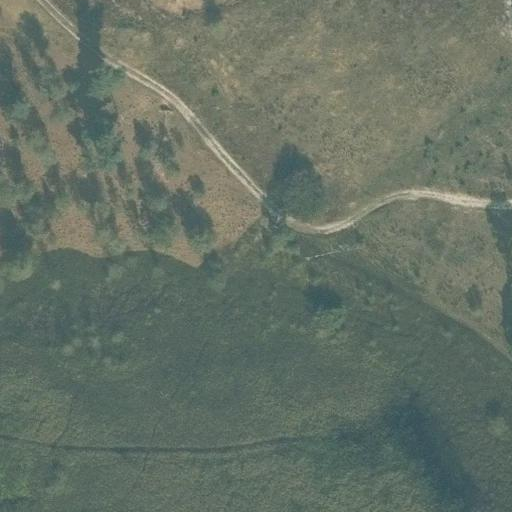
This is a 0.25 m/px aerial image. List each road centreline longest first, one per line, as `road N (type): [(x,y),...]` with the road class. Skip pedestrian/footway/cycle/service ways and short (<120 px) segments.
road 1 (track): [(38,0),(93,50),(169,98),(230,167),(299,229),(327,243)]
road 2 (track): [(327,243),(481,332),(511,359)]
road 3 (track): [(327,243),(346,221),(406,194),(511,204)]
